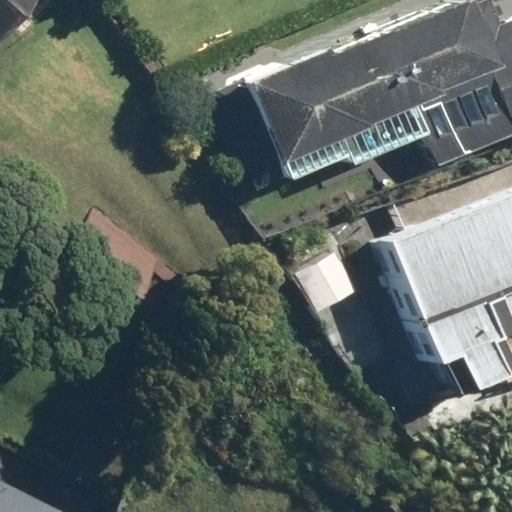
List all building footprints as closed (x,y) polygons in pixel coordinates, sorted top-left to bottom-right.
[(0,0),(0,41),(34,0),(0,0)] [(511,17),(478,32),(464,0),(423,0),(213,87),(248,172),(395,111),(422,177),(511,139),(511,17)] [(511,181),(363,244),(415,365),(442,353),(456,385),(501,367),(470,293),(511,275),(511,181)] [(356,295),(329,245),(274,274),(301,325),(356,295)] [(0,438),(0,511),(95,511),(105,493),(0,438)]
